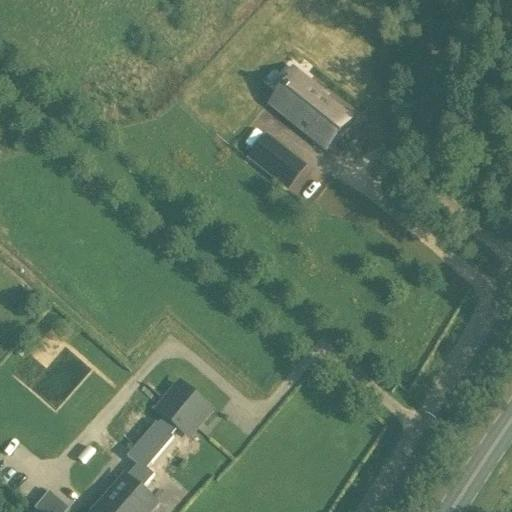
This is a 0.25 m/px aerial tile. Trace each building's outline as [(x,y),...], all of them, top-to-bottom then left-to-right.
[(298,98),(286,88),(273,106),(326,148),(348,121),(323,101),(325,99),(308,85),(298,98)] [(250,159),(268,173),(284,153),(266,138),(250,159)] [(166,403),(159,411),(188,436),(195,427),(209,411),(180,386),(166,403)] [(152,478),(137,465),(97,511),(147,511),(154,505),(140,493),(152,478)] [(67,511),(69,510),(49,493),(34,510),(36,511),(35,511),(67,511)]
